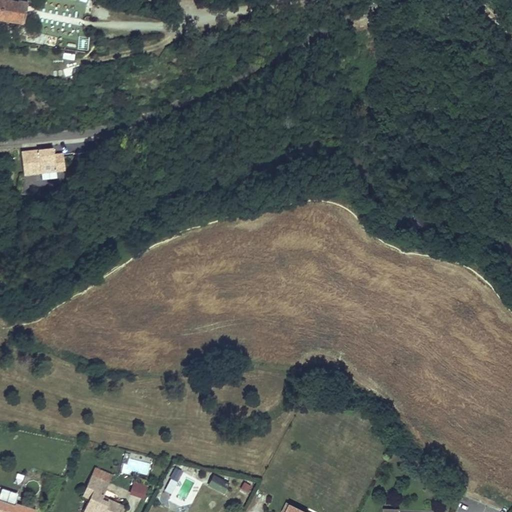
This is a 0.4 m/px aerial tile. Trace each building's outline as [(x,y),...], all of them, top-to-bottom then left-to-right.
[(0,0),(0,17),(22,20),(25,0),(0,0)] [(53,145),(21,150),(25,172),(65,166),(63,150),(54,152),(53,145)] [(183,472),(176,467),(170,478),(172,479),(177,482),(183,472)] [(93,476),(86,489),(93,492),(88,500),(81,511),(82,511),(125,511),(126,511),(110,503),(108,506),(102,502),(104,499),(111,486),(109,485),(113,477),(98,469),(94,477),(93,476)] [(230,483),(215,476),(210,486),(224,493),(230,483)] [(177,482),(172,479),(166,490),(170,493),(177,482)] [(147,485),(134,481),(131,494),(144,497),(147,485)] [(252,486),(245,482),(241,490),(247,493),(252,486)] [(93,492),(86,489),(82,497),(88,500),(93,492)] [(0,501),(0,511),(37,511),(38,511),(16,504),(16,506),(0,501)] [(307,511),(288,502),(283,511),(285,511),(286,511),(307,511)]
